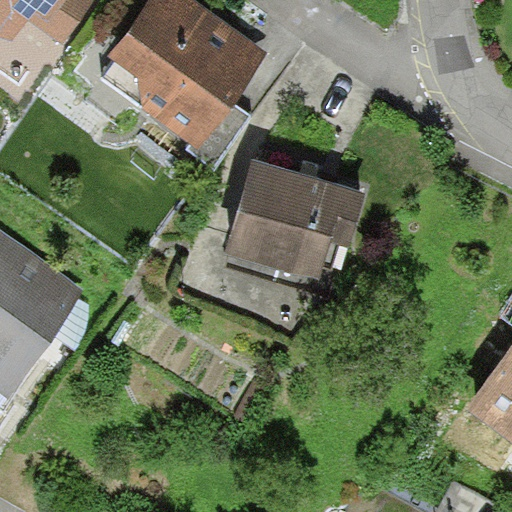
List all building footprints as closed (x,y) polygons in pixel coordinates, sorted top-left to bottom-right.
[(0,0),(0,18),(15,23),(28,6),(62,31),(84,0),(0,0)] [(263,35),(212,0),(139,0),(99,59),(200,129),(193,139),(217,155),(252,105),(227,87),(263,35)] [(317,158),(254,139),(227,229),(235,231),(228,257),(337,289),(371,174),(317,158)] [(78,280),(0,226),(0,392),(0,393),(61,305),(78,280)] [(511,321),(465,387),(511,420),(511,321)] [(511,511),(511,510),(493,500),(485,511),(511,511)]
